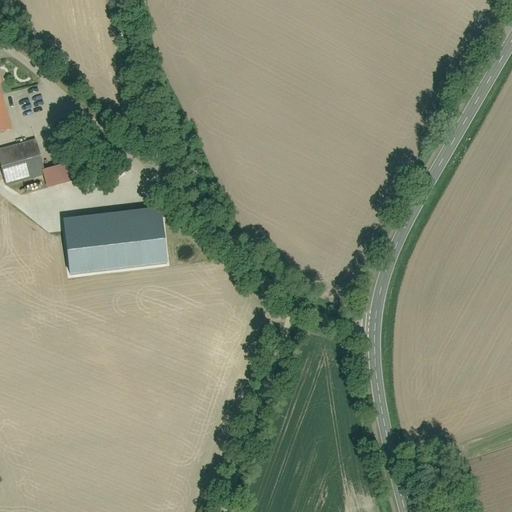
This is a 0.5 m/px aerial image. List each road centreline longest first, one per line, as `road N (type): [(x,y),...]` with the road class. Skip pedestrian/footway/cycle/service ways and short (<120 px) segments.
road 1 (secondary): [(374,326),(395,243),(511,40)]
road 2 (residential): [(226,511),(299,303)]
road 3 (residential): [(165,184),(0,44)]
road 4 (residential): [(165,184),(125,0)]
road 5 (secondary): [(404,511),(378,398),(374,326)]
road 6 (residential): [(299,303),(165,184)]
